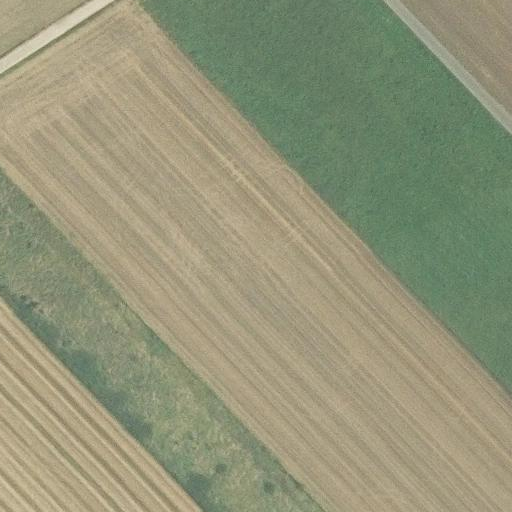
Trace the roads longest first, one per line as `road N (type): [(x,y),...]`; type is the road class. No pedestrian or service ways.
road 1 (track): [(511,130),(387,0)]
road 2 (track): [(0,68),(105,0)]
